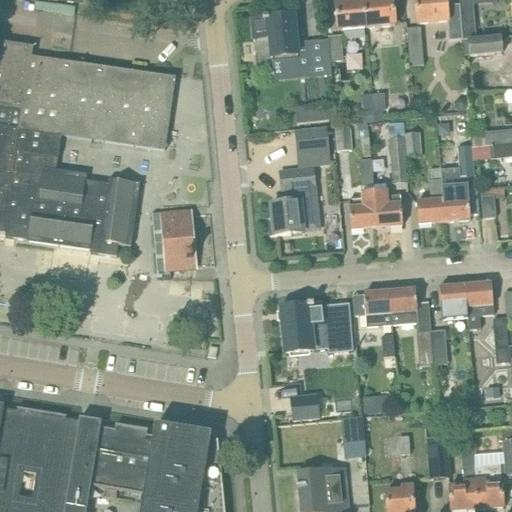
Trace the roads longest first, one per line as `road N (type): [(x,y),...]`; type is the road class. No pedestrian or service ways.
road 1 (unclassified): [(239,282),(211,0)]
road 2 (unclassified): [(239,282),(511,262)]
road 3 (residential): [(0,366),(251,406)]
road 4 (unclassified): [(251,406),(239,282)]
